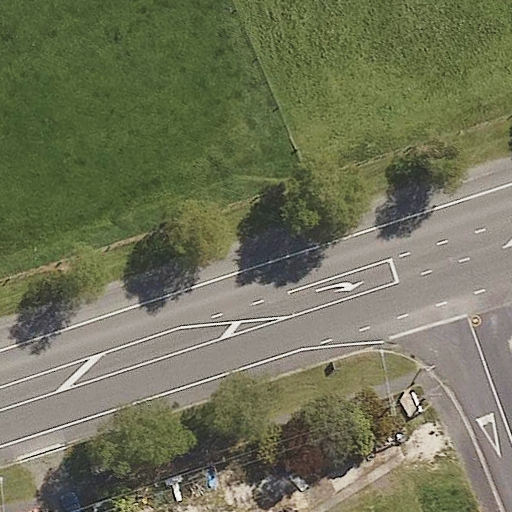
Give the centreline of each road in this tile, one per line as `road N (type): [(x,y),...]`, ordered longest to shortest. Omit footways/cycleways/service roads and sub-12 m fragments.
road 1 (trunk): [(444,254),(0,399)]
road 2 (residential): [(511,443),(444,254)]
